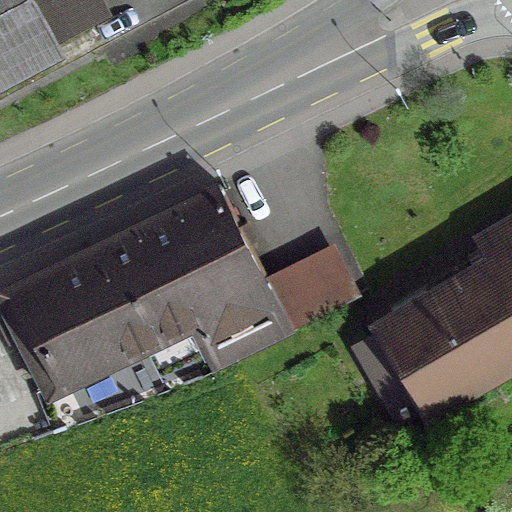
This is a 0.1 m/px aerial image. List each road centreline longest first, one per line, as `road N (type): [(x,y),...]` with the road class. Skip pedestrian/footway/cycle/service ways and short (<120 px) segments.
road 1 (primary): [(0,215),(299,67)]
road 2 (primary): [(299,67),(396,51),(511,14)]
